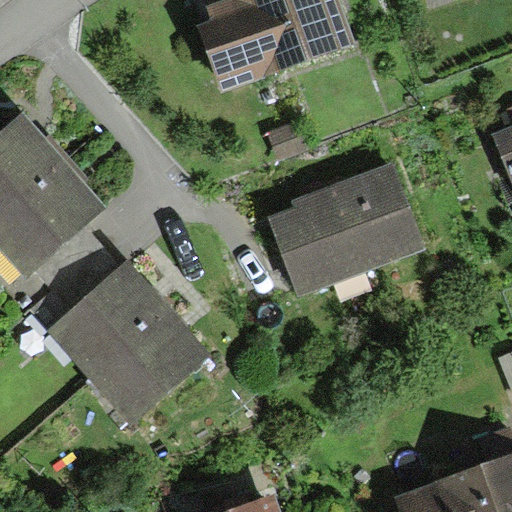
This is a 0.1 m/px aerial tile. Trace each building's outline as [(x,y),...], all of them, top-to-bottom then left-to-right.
[(248,0),(206,15),(213,34),(199,39),(223,104),(356,55),(335,0),(248,0)] [(0,140),(0,223),(65,168),(44,144),(24,120),(0,140)] [(299,125),(268,137),(279,165),(309,153),(299,125)] [(511,132),(492,141),(511,187),(511,132)] [(87,194),(65,168),(0,223),(0,254),(26,285),(38,275),(88,232),(107,217),(87,194)] [(292,216),(269,225),(300,305),(428,257),(396,171),(319,200),(290,210),(292,216)] [(88,232),(38,275),(74,316),(124,274),(88,232)] [(149,291),(130,269),(124,274),(74,316),(48,339),(89,388),(171,318),(149,291)] [(194,345),(171,318),(89,388),(130,435),(212,365),(194,345)] [(511,355),(499,361),(511,392),(511,355)] [(511,511),(511,462),(444,489),(452,511),(511,511)] [(397,506),(398,511),(452,511),(444,489),(397,506)] [(250,511),(278,511),(275,503),(250,511)]
